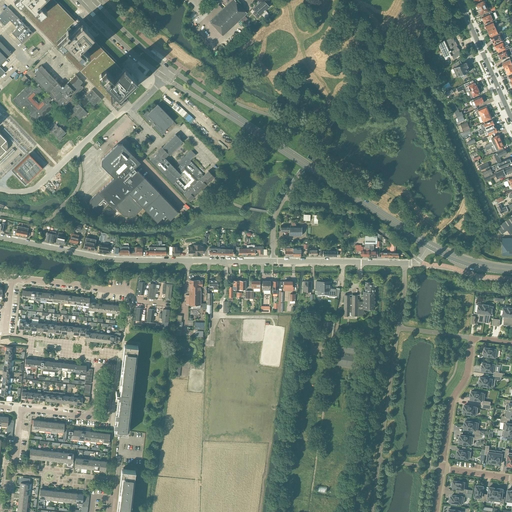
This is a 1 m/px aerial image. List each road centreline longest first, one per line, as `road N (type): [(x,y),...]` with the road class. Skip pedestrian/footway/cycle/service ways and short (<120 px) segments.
road 1 (unclassified): [(273,261),(109,260),(0,237)]
road 2 (tertiary): [(429,245),(252,129)]
road 3 (residential): [(441,469),(472,338),(511,342)]
road 4 (residential): [(169,304),(11,278)]
road 5 (residential): [(511,119),(458,0)]
road 6 (unclassified): [(402,264),(273,261)]
road 7 (residential): [(90,417),(96,365),(113,367),(107,418)]
